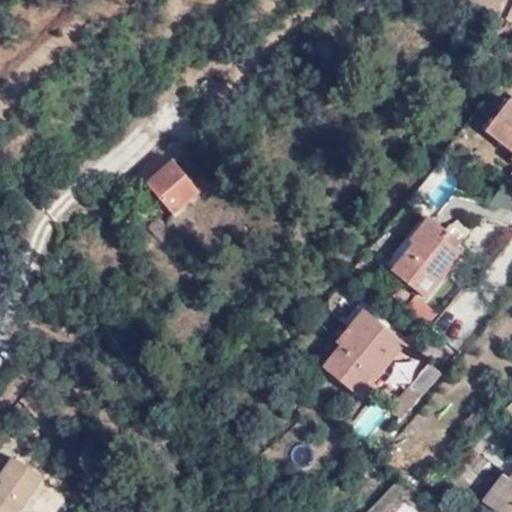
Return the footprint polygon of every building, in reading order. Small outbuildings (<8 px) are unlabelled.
[(511,108),(507,105),(485,136),(511,157),(511,158),(509,163),(511,165),(511,108)] [(213,182),(190,154),(148,185),(174,218),(207,196),(202,190),(213,182)] [(427,301),(460,257),(454,251),(458,245),(426,222),(409,243),(413,247),(392,273),(427,301)] [(394,283),(384,295),(398,306),(407,294),(394,283)] [(357,397),(400,343),(363,313),(349,331),(353,334),(341,347),(323,371),(357,397)] [(353,334),(349,331),(338,344),(341,347),(353,334)] [(404,346),(400,343),(357,397),(361,400),(404,346)] [(5,361),(0,368),(0,411),(5,414),(28,374),(5,361)] [(408,390),(419,400),(439,376),(427,366),(408,390)] [(367,438),(384,411),(370,402),(353,430),(367,438)] [(0,485),(0,500),(16,511),(20,511),(43,480),(12,459),(0,475),(0,483),(1,484),(0,485)] [(488,510),(509,482),(501,476),(481,504),(488,510)] [(511,511),(511,477),(509,482),(488,510),(490,511),(511,511)] [(0,511),(16,511),(0,500),(0,511)]
